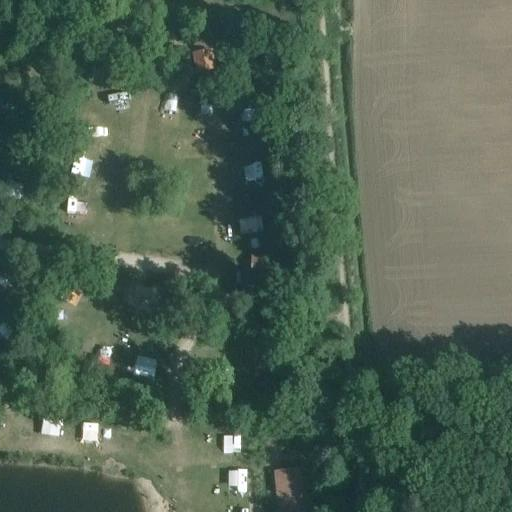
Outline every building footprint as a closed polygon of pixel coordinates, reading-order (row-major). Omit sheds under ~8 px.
[(101,44),(97,54),(113,60),(117,50),(101,44)] [(197,73),(214,70),(213,59),(195,62),(197,73)] [(260,257),(260,274),(271,275),(272,257),(260,257)] [(260,279),(260,297),(271,297),(271,279),(260,279)] [(18,327),(0,335),(0,343),(4,352),(25,343),(18,327)] [(312,439),(301,432),(297,437),(294,442),(301,446),(306,449),(312,439)] [(102,438),(101,453),(118,454),(118,439),(102,438)] [(248,440),(230,442),(231,453),(249,451),(248,440)] [(220,443),(202,445),(204,456),(221,454),(220,443)] [(186,446),(169,448),(170,459),(187,457),(186,446)] [(315,511),(310,469),(281,471),(284,511),(315,511)]
